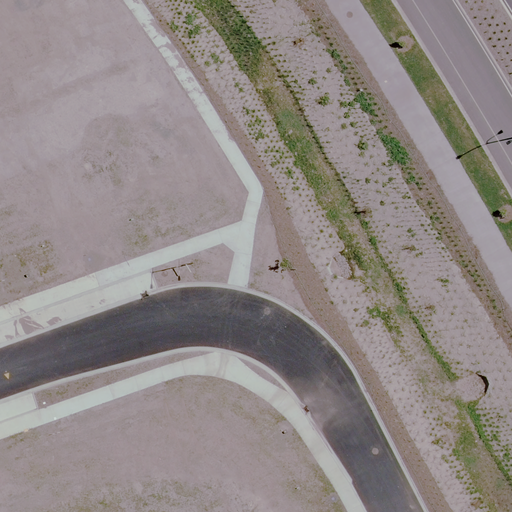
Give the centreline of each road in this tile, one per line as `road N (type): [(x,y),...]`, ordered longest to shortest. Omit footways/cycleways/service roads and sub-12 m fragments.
road 1 (residential): [(245,263),(374,511)]
road 2 (residential): [(245,263),(0,357)]
road 3 (secondary): [(511,151),(425,0)]
